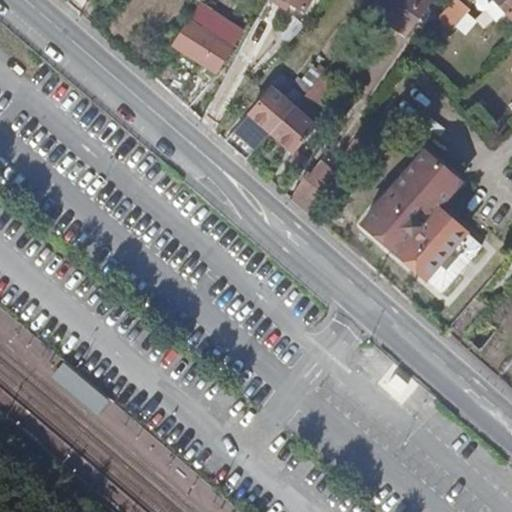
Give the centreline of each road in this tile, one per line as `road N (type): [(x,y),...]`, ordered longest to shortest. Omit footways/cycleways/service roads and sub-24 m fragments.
road 1 (tertiary): [(24,0),(511,428)]
road 2 (unknown): [(510,511),(365,384),(321,357)]
